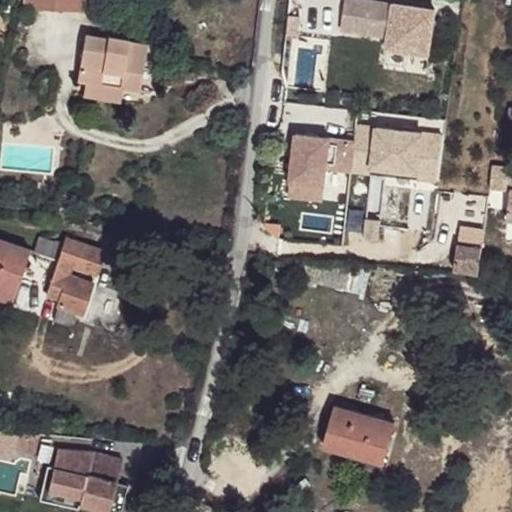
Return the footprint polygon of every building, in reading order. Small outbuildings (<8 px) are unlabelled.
[(24,0),(24,8),(54,10),(54,5),(83,7),(83,0),(24,0)] [(430,41),(434,14),(418,12),(418,7),(369,0),(345,0),(341,30),(389,37),(390,29),(414,32),(413,39),(430,41)] [(85,35),(78,80),(87,81),(122,87),(140,90),(147,46),(129,43),(129,40),(108,37),(108,39),(85,35)] [(120,102),(122,87),(87,81),(84,96),(120,102)] [(439,177),(445,127),(420,124),(413,174),(439,177)] [(351,171),(355,141),(296,134),(290,181),(325,185),(327,168),(351,171)] [(323,200),(325,185),(290,181),(288,196),(323,200)] [(357,225),(358,213),(346,212),(345,223),(357,225)] [(478,273),(484,231),(461,227),(455,270),(478,273)] [(34,253),(57,261),(63,244),(39,236),(34,253)] [(57,261),(46,294),(61,299),(59,306),(75,311),(84,314),(94,284),(70,276),(73,267),(96,274),(103,250),(65,237),(63,244),(57,261)] [(0,238),(0,298),(12,302),(30,249),(0,238)] [(307,264),(305,282),(364,290),(366,271),(307,264)] [(59,306),(54,320),(71,326),(75,311),(59,306)] [(385,458),(395,421),(336,405),(325,447),(366,458),(367,453),(385,458)] [(0,429),(0,453),(7,455),(13,451),(13,449),(17,432),(0,429)] [(35,453),(39,434),(17,432),(13,449),(35,453)] [(81,498),(80,505),(109,511),(121,511),(128,485),(117,482),(123,460),(94,452),(58,449),(53,467),(48,490),(81,498)] [(384,463),(385,458),(367,453),(366,458),(384,463)] [(80,505),(81,498),(48,490),(53,467),(48,466),(40,499),(79,508),(80,505)]
